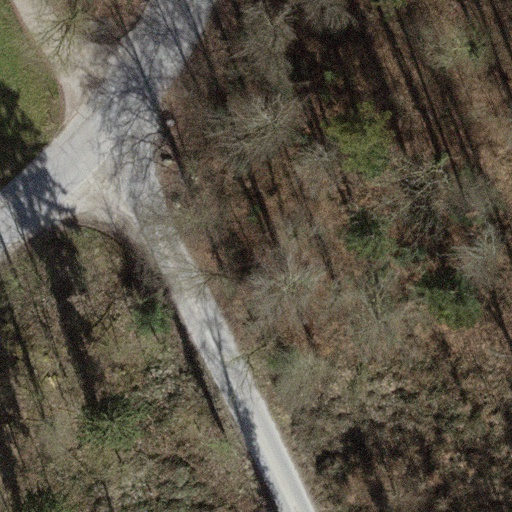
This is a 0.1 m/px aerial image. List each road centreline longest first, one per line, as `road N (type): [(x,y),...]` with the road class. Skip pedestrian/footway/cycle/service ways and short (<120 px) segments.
road 1 (track): [(101,141),(306,511)]
road 2 (track): [(40,0),(101,141)]
